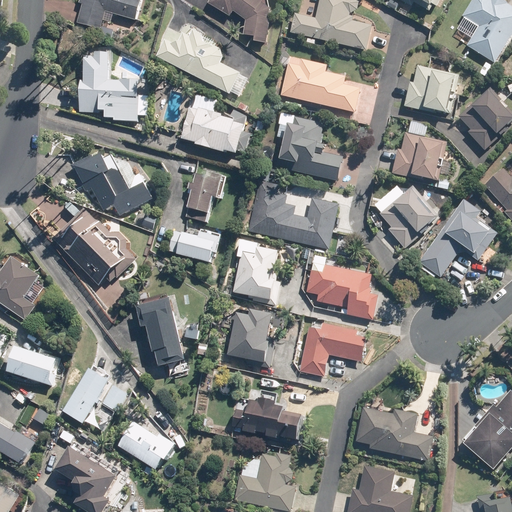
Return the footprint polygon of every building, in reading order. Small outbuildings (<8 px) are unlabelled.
[(88,3),(82,20),(104,27),(107,17),(114,20),(117,11),(138,18),(143,0),(83,0),(83,2),(88,3)] [(211,0),(210,3),(232,16),(234,11),(248,19),(245,33),(258,36),(257,41),(268,43),(273,18),(271,17),(273,8),(265,2),(265,0),(211,0)] [(294,32),(370,49),(376,24),(356,20),(357,15),(353,15),(353,13),(361,8),(362,1),(361,0),(324,0),(320,18),(299,13),(294,32)] [(407,0),(416,5),(418,1),(434,10),(438,2),(439,3),(440,0),(407,0)] [(477,0),(467,15),(483,26),(472,44),(498,61),(511,39),(511,2),(511,1),(510,0),(477,0)] [(166,40),(158,57),(231,93),(241,73),(221,63),(224,57),(222,49),(201,39),(204,34),(195,29),(191,36),(184,33),(180,42),(174,44),(166,40)] [(85,79),(83,108),(86,108),(85,111),(102,113),(102,108),(121,109),(120,118),(140,120),(141,102),(134,102),(135,94),(125,94),(126,80),(108,79),(110,58),(98,57),(98,54),(91,54),(89,80),(85,79)] [(330,71),(331,64),(305,58),(305,60),(294,57),(285,94),(359,111),(364,88),(348,84),(350,75),(330,71)] [(415,82),(409,106),(432,111),(433,110),(440,111),(440,107),(455,110),(463,74),(422,65),(419,83),(415,82)] [(476,130),(474,131),(489,149),(506,134),(504,131),(511,124),(511,103),(499,89),(498,90),(495,88),(463,116),(476,130)] [(184,138),(199,142),(199,144),(227,151),(228,148),(242,151),(248,124),(245,123),(247,118),(238,112),(234,112),(232,118),(226,116),(226,114),(212,110),(211,112),(201,109),(200,111),(192,109),(184,138)] [(327,134),(325,133),(327,122),(299,116),(298,121),(296,121),(295,124),(291,123),(282,166),(342,179),(347,156),(328,152),(330,144),(325,143),(327,134)] [(261,121),(259,129),(266,131),(268,122),(261,121)] [(403,149),(397,173),(419,177),(419,172),(443,177),(451,142),(410,132),(406,150),(403,149)] [(89,182),(87,183),(98,205),(110,208),(120,203),(126,214),(157,197),(150,182),(149,183),(144,173),(139,175),(132,162),(118,157),(117,154),(109,158),(106,151),(80,165),(89,182)] [(490,185),(511,209),(509,211),(511,214),(511,173),(508,169),(490,185)] [(192,184),(190,191),(195,192),(188,217),(207,222),(210,212),(212,213),(217,196),(221,197),(227,175),(212,171),(210,176),(200,173),(196,185),(192,184)] [(299,206),(288,203),(290,195),(280,193),(282,184),(263,180),(252,230),(333,248),(343,204),(317,198),(313,218),(297,214),(299,206)] [(415,188),(385,213),(397,227),(394,230),(409,248),(426,233),(424,231),(443,216),(420,187),(416,190),(415,188)] [(480,218),(485,211),(468,199),(424,261),(446,276),(462,253),(470,251),(482,260),(502,232),(480,218)] [(130,248),(130,239),(124,232),(114,231),(104,221),(103,222),(89,208),(57,237),(70,252),(72,251),(103,284),(117,271),(121,275),(140,258),(130,248)] [(174,251),(218,263),(221,250),(223,250),(227,236),(207,231),(206,235),(188,231),(188,234),(178,231),(176,240),(171,239),(169,247),(174,248),(174,251)] [(240,290),(258,294),(256,300),(279,304),(285,277),(280,276),(286,249),(264,245),(262,251),(248,248),(240,290)] [(418,249),(412,256),(419,261),(424,254),(418,249)] [(330,263),(331,257),(319,254),(311,292),(323,294),(322,301),(353,308),(352,314),(377,320),(383,295),(374,293),(375,287),(373,287),(376,274),(330,263)] [(0,266),(0,297),(29,320),(40,306),(27,296),(44,275),(19,255),(6,271),(0,266)] [(180,296),(144,304),(149,325),(156,323),(162,349),(163,349),(167,363),(194,357),(180,296)] [(275,339),(281,311),(258,307),(257,315),(243,312),(234,352),(252,356),(251,363),(274,367),(275,360),(274,360),(278,340),(275,339)] [(313,327),(304,370),(328,375),(333,354),(367,361),(372,337),(361,335),(362,329),(329,322),(327,330),(313,327)] [(204,343),(202,353),(210,355),(212,344),(204,343)] [(16,370),(57,385),(61,375),(56,373),(61,358),(25,345),(16,370)] [(70,347),(68,353),(75,356),(77,350),(70,347)] [(132,394),(113,382),(115,379),(96,367),(69,409),(88,422),(101,401),(103,403),(104,402),(121,412),(132,394)] [(497,407),(466,440),(467,442),(470,444),(490,465),(496,471),(511,453),(511,394),(499,409),(497,407)] [(252,426),(252,428),(263,431),(264,428),(275,431),(274,434),(285,436),(286,433),(305,438),(311,414),(291,409),(291,405),(282,403),(283,399),(267,396),(266,401),(259,399),(256,410),(242,408),(239,423),(252,426)] [(368,407),(360,440),(375,443),(374,448),(431,461),(437,436),(418,431),(422,414),(399,409),(398,414),(368,407)] [(0,449),(22,464),(36,444),(18,431),(17,432),(0,420),(0,449)] [(139,420),(125,445),(164,467),(170,456),(174,458),(183,442),(167,433),(166,435),(139,420)] [(88,493),(82,502),(99,511),(110,511),(119,498),(114,494),(127,474),(79,445),(64,469),(80,479),(83,489),(88,493)] [(239,499),(295,510),(300,487),(289,484),(289,482),(291,482),(296,479),(298,472),(294,467),(293,467),(295,455),(282,452),(281,456),(267,453),(262,479),(244,475),(239,499)] [(147,470),(153,474),(156,469),(151,465),(147,470)] [(412,511),(416,496),(394,491),(398,471),(370,465),(364,490),(357,489),(352,511),(412,511)] [(5,481),(0,489),(0,511),(13,511),(25,494),(5,481)] [(481,495),(484,511),(511,511),(511,497),(499,499),(498,492),(481,495)]
